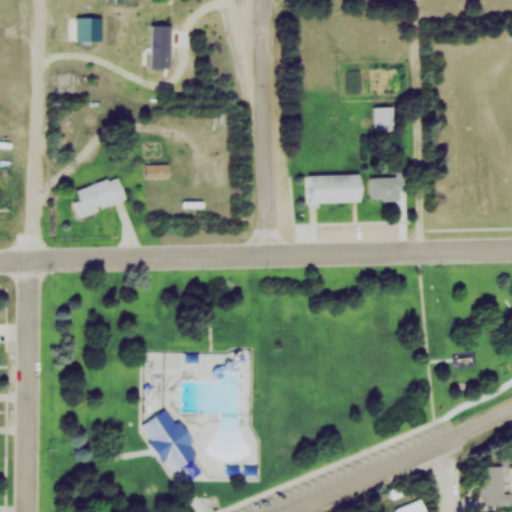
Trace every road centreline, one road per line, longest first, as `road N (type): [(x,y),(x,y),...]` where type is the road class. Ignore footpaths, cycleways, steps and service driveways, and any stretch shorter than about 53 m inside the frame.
road 1 (residential): [(0,261),(511,247)]
road 2 (residential): [(34,511),(43,0)]
road 3 (residential): [(264,0),(272,254)]
road 4 (residential): [(279,511),(511,413)]
